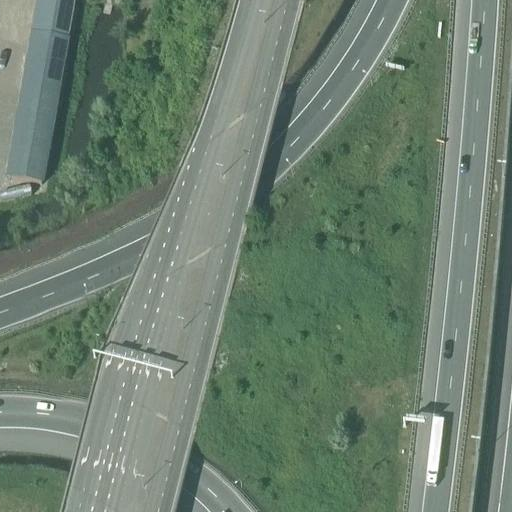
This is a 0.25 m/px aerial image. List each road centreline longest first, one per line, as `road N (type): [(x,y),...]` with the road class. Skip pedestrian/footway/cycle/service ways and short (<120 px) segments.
road 1 (secondary): [(253,0),(122,401),(94,511)]
road 2 (secondary): [(158,511),(287,0)]
road 3 (motorway): [(480,0),(461,291),(433,511)]
road 4 (motorway): [(389,0),(320,108),(208,213),(128,257),(0,309)]
road 5 (motorway): [(0,410),(63,414),(138,440),(229,511)]
